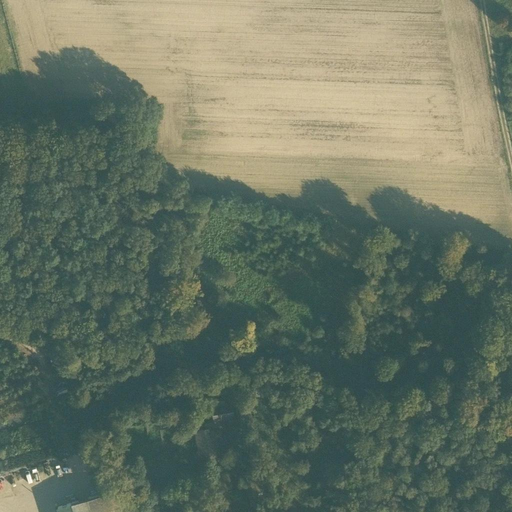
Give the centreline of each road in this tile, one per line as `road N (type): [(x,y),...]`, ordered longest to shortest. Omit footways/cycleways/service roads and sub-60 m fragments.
road 1 (unclassified): [(511,432),(0,325)]
road 2 (track): [(511,172),(481,0)]
